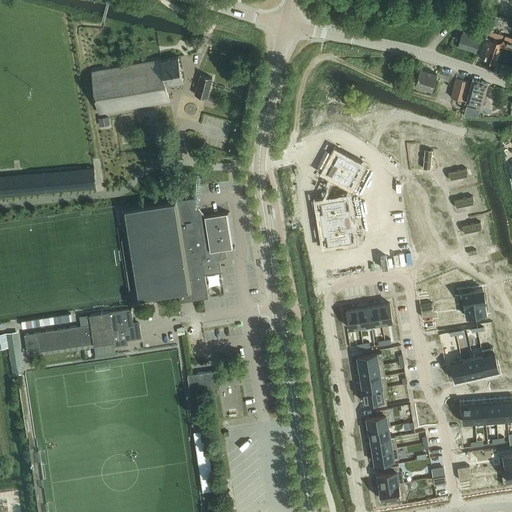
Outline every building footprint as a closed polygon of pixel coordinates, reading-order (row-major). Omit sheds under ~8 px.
[(488,24),(489,24),(495,26),(497,27),(500,17),(491,14),(488,24)] [(478,32),(480,26),(466,21),(464,27),(478,32)] [(476,52),(481,37),(463,31),(458,46),(476,52)] [(489,39),(483,61),(496,65),(502,48),(510,51),(511,46),(511,43),(504,40),(506,35),(488,31),(486,38),(489,39)] [(100,112),(170,100),(168,87),(167,84),(184,81),(179,56),(93,71),(100,112)] [(415,84),(432,89),(437,74),(420,68),(415,84)] [(210,88),(213,78),(201,74),(199,79),(198,84),(196,92),(195,95),(207,98),(210,88)] [(452,97),(483,105),(489,83),(458,74),(452,97)] [(467,106),(464,116),(478,116),(479,114),(480,110),(480,109),(467,106)] [(101,118),(98,118),(100,126),(110,124),(109,116),(101,118)] [(427,148),(425,168),(432,168),(433,148),(427,148)] [(335,152),(330,161),(344,169),(349,159),(349,158),(336,151),(335,152)] [(349,159),(344,169),(357,176),(363,166),(349,158),(349,159)] [(330,161),(325,171),(338,179),(344,169),(330,161)] [(94,167),(0,175),(0,195),(96,188),(94,167)] [(344,169),(338,179),(351,186),(352,186),(357,176),(344,169)] [(469,169),(450,173),(451,179),(470,175),(469,169)] [(348,196),(333,199),(335,210),(350,208),(348,196)] [(475,196),(456,201),(457,207),(476,203),(475,196)] [(221,268),(219,258),(223,249),(233,247),(227,212),(205,216),(198,208),(197,197),(178,200),(177,198),(122,206),(127,239),(122,240),(127,270),(132,270),(137,301),(138,301),(172,296),(179,294),(180,302),(181,302),(194,300),(198,299),(209,297),(205,274),(221,271),(221,268)] [(333,199),(318,201),(320,212),(335,210),(333,199)] [(350,208),(335,210),(337,221),(352,218),(350,208)] [(335,210),(320,212),(322,223),(337,221),(335,210)] [(352,218),(337,221),(338,232),(353,229),(352,218)] [(337,221),(322,223),(323,234),(338,232),(337,221)] [(482,222),(464,226),(465,233),(483,229),(482,222)] [(353,229),(338,232),(340,243),(355,240),(353,229)] [(338,232),(323,234),(325,245),(340,243),(338,232)] [(471,285),(457,288),(458,288),(459,293),(463,292),(465,304),(486,300),(484,288),(470,290),(469,286),(471,286),(471,285)] [(486,300),(465,304),(467,316),(486,313),(485,301),(486,301),(486,300)] [(390,303),(379,304),(382,323),(393,321),(390,303)] [(433,303),(421,304),(422,311),(434,309),(433,303)] [(379,304),(369,306),(372,324),(382,323),(379,304)] [(369,306),(358,308),(361,326),(372,324),(369,306)] [(38,332),(25,334),(28,353),(40,351),(94,343),(94,345),(94,346),(96,357),(116,354),(116,352),(115,346),(125,345),(129,344),(128,340),(142,338),(140,321),(134,322),(132,308),(110,312),(90,314),(91,324),(82,326),(79,326),(38,332)] [(358,308),(347,310),(350,328),(361,326),(358,308)] [(434,309),(422,311),(423,317),(435,315),(434,309)] [(22,320),(23,325),(23,328),(73,320),(72,317),(72,313),(68,313),(65,314),(22,320)] [(0,348),(0,349),(3,348),(7,348),(9,347),(7,335),(6,333),(4,334),(0,334),(0,348)] [(12,368),(24,366),(18,333),(7,335),(9,347),(12,368)] [(493,346),(482,349),(488,373),(499,370),(493,346)] [(480,354),(473,356),(477,375),(488,373),(482,349),(479,350),(480,354)] [(382,352),(358,356),(360,368),(384,364),(382,352)] [(473,356),(462,358),(467,377),(477,375),(473,356)] [(462,358),(451,361),(456,380),(467,377),(462,358)] [(384,364),(360,368),(362,379),(386,375),(384,364)] [(189,373),(191,388),(220,383),(218,369),(189,373)] [(386,375),(362,379),(363,390),(388,386),(386,375)] [(388,386),(363,390),(365,402),(374,401),(375,407),(387,405),(386,399),(389,398),(387,387),(388,387),(388,386)] [(495,400),(485,401),(486,421),(497,420),(495,400)] [(506,400),(495,400),(497,420),(508,419),(506,400)] [(485,401),(474,402),(475,422),(486,421),(485,401)] [(474,402),(463,403),(464,423),(475,422),(474,402)] [(376,415),(367,417),(369,429),(391,425),(388,407),(375,409),(376,415)] [(391,425),(369,429),(370,429),(371,440),(396,436),(396,435),(391,436),(389,426),(391,426),(391,425)] [(194,431),(204,491),(211,490),(216,489),(207,429),(202,430),(194,431)] [(396,436),(371,440),(373,451),(397,447),(396,436)] [(397,447),(373,451),(375,463),(399,459),(397,447)] [(511,452),(500,454),(502,467),(511,464),(511,452)] [(388,472),(378,473),(380,485),(379,486),(404,482),(402,470),(400,470),(399,464),(387,466),(388,472)] [(511,464),(502,467),(504,483),(503,483),(504,484),(511,482),(511,464)] [(470,465),(458,467),(459,474),(471,472),(470,465)] [(445,466),(432,468),(434,477),(440,476),(446,475),(445,466)] [(471,472),(459,474),(460,480),(472,478),(471,472)] [(440,476),(433,477),(435,485),(447,483),(446,475),(440,476)] [(404,482),(379,486),(381,498),(395,496),(395,500),(394,500),(394,501),(408,499),(408,498),(407,498),(404,482)]
